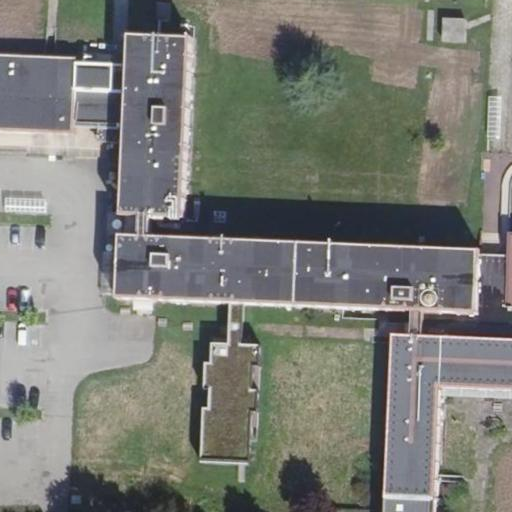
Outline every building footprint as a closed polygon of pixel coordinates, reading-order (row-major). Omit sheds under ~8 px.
[(446,19),(445,41),(468,42),(469,20),(446,19)] [(184,224),(189,43),(128,41),(128,71),(77,69),(76,134),(102,135),(102,154),(123,154),(121,218),(121,222),(150,223),(184,224)] [(72,65),(0,62),(0,139),(70,141),(72,65)] [(121,218),(106,218),(104,245),(119,245),(149,246),(150,223),(121,222),(121,218)] [(119,245),(116,308),(418,320),(417,344),(511,347),(511,316),(507,317),(509,261),(149,246),(119,245)] [(230,349),(214,349),(213,368),(207,368),(206,391),(214,391),(213,415),(207,415),(205,466),(250,468),(252,416),(259,416),(260,395),(253,394),(254,372),(262,373),(263,348),(244,347),(245,315),(232,314),(230,349)] [(511,347),(417,344),(395,343),(388,511),(435,511),(440,398),(511,400),(511,347)]
